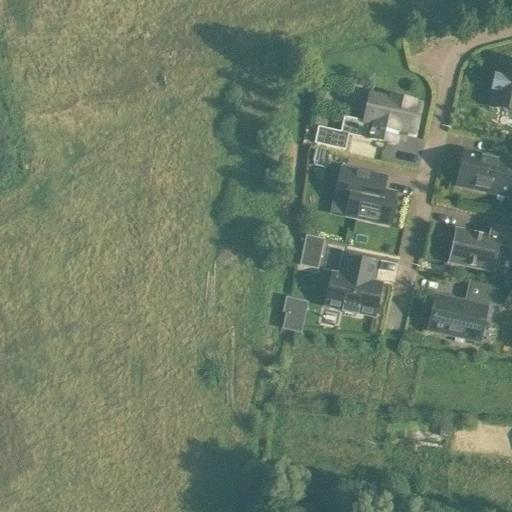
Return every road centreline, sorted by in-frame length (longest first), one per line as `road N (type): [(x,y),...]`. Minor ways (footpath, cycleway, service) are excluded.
road 1 (residential): [(511,32),(448,48),(398,311)]
road 2 (track): [(0,468),(156,399)]
